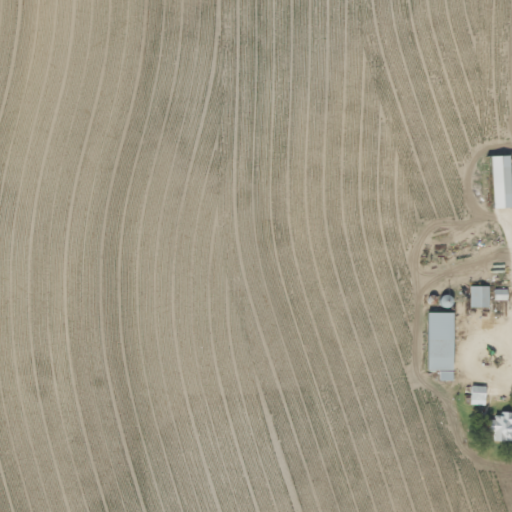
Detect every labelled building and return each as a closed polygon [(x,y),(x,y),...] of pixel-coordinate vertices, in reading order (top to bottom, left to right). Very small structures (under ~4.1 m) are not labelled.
[(490,286),(472,286),(472,306),(491,306),(490,286)] [(495,299),(507,299),(508,289),(496,289),(495,299)] [(455,312),(429,312),(430,371),(442,370),(442,380),(456,380),(455,312)] [(472,404),(487,405),(488,386),(473,385),(472,404)] [(511,440),(511,412),(496,413),(497,441),(511,440)]
